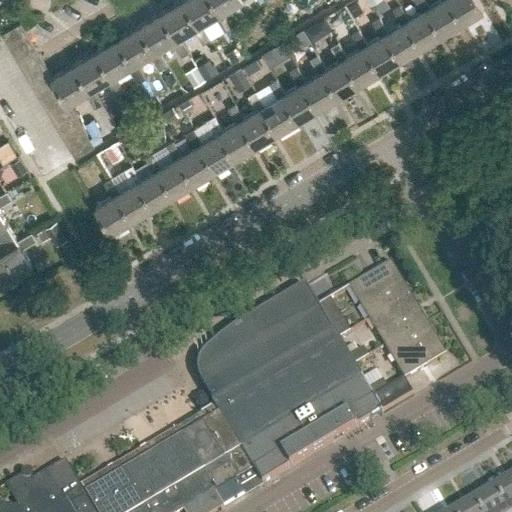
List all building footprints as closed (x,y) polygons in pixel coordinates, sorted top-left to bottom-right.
[(211,38),(202,23),(199,25),(183,0),(180,0),(161,11),(177,38),(180,36),(194,28),(203,43),(211,38)] [(233,25),(224,10),(220,12),(213,0),(183,0),(199,25),(202,23),(215,15),(225,30),(233,25)] [(275,0),(213,0),(220,12),(224,10),(240,0),(265,0),(268,4),(275,0)] [(353,18),(364,11),(356,0),(352,0),(344,5),(353,18)] [(425,7),(428,6),(424,0),(414,0),(421,10),(408,18),(405,20),(420,45),(441,33),(425,7)] [(448,0),(437,0),(428,6),(425,7),(441,33),(461,21),(448,0)] [(482,8),(477,0),(448,0),(461,21),(482,8)] [(405,20),(408,18),(399,4),(392,8),(400,22),(387,30),(384,32),(399,58),(420,45),(405,20)] [(189,51),(180,36),(177,38),(161,11),(140,24),(155,51),(158,49),(172,41),(181,56),(189,51)] [(294,26),(305,20),(300,11),(289,18),(294,26)] [(384,32),(387,30),(379,16),(371,21),(379,35),(366,42),(363,44),(379,70),(399,58),(384,32)] [(331,31),(323,19),(315,24),(322,36),(331,31)] [(8,45),(27,34),(21,23),(2,34),(8,45)] [(168,64),(158,49),(155,51),(140,24),(118,37),(134,64),(137,62),(151,54),(160,69),(168,64)] [(363,44),(366,42),(358,28),(350,33),(359,47),(346,55),(343,56),(358,82),(379,70),(363,44)] [(292,37),(300,49),(310,43),(302,31),(292,37)] [(32,43),(27,34),(8,45),(13,54),(32,43)] [(146,77),(137,62),(134,64),(118,37),(96,50),(112,77),(115,75),(129,67),(138,82),(146,77)] [(343,56),(346,55),(337,41),(330,45),(338,59),(325,67),(322,69),(338,95),(358,82),(343,56)] [(19,64),(38,53),(32,43),(13,54),(19,64)] [(124,90),(115,75),(112,77),(96,50),(75,63),(91,90),(93,88),(107,79),(116,95),(124,90)] [(44,62),(38,53),(19,64),(25,73),(44,62)] [(322,69),(325,67),(317,53),(309,57),(318,72),(305,79),(302,81),(317,107),(338,95),(322,69)] [(254,85),(269,76),(257,58),(243,67),(254,85)] [(214,63),(213,64),(209,59),(197,66),(200,71),(205,79),(219,71),(214,63)] [(50,72),(44,62),(25,73),(31,83),(50,72)] [(103,103),(93,88),(91,90),(75,63),(53,76),(55,81),(61,90),(66,99),(68,103),(86,92),(95,108),(103,103)] [(302,81),(305,79),(296,65),(289,70),(297,84),(284,92),(281,93),(297,119),(317,107),(302,81)] [(239,91),(252,83),(241,66),(228,74),(239,91)] [(192,76),(197,84),(205,79),(200,71),(192,76)] [(36,92),(55,81),(50,72),(31,83),(36,92)] [(281,93),(284,92),(276,78),(268,82),(277,96),(264,104),(261,106),(276,131),(297,119),(281,93)] [(42,101),(61,90),(55,81),(36,92),(42,101)] [(47,111),(66,99),(61,90),(42,101),(47,111)] [(261,106),(264,104),(255,90),(248,94),(256,108),(243,116),(240,118),(255,144),(276,131),(261,106)] [(72,109),(68,103),(66,99),(47,111),(53,120),(72,109)] [(240,118),(243,116),(235,102),(227,107),(235,121),(222,128),(219,130),(235,156),(255,144),(240,118)] [(77,118),(72,109),(53,120),(59,129),(77,118)] [(219,130),(222,128),(214,114),(206,119),(215,133),(202,141),(199,142),(214,168),(235,156),(219,130)] [(64,138),(83,127),(77,118),(59,129),(64,138)] [(92,137),(101,131),(94,118),(84,124),(92,137)] [(147,137),(155,132),(149,123),(141,128),(147,137)] [(70,148),(88,137),(83,127),(64,138),(70,148)] [(199,142),(202,141),(193,127),(186,131),(194,145),(181,153),(178,155),(194,181),(214,168),(199,142)] [(76,158),(94,146),(88,137),(70,148),(76,158)] [(178,155),(181,153),(173,139),(165,144),(174,158),(161,165),(158,167),(173,193),(194,181),(178,155)] [(113,163),(124,156),(115,142),(104,149),(113,163)] [(158,167),(161,165),(152,151),(145,156),(153,170),(140,178),(137,179),(153,205),(173,193),(158,167)] [(18,175),(27,169),(20,157),(10,163),(18,175)] [(137,179),(140,178),(132,164),(124,168),(130,179),(126,181),(128,185),(119,190),(117,192),(132,217),(153,205),(137,179)] [(117,192),(119,190),(111,176),(104,180),(112,194),(95,204),(111,230),(132,217),(117,192)] [(8,192),(0,196),(0,242),(6,253),(20,245),(18,241),(0,211),(0,206),(12,199),(8,192)] [(68,239),(58,222),(38,234),(42,242),(51,236),(57,246),(68,239)] [(23,249),(37,241),(32,233),(18,241),(20,245),(6,253),(0,242),(0,273),(5,282),(32,266),(23,249)] [(391,263),(318,307),(319,308),(331,301),(350,290),(368,319),(409,294),(391,263)] [(370,392),(363,381),(355,367),(350,359),(346,352),(341,344),(337,346),(304,291),(302,288),(247,322),(222,339),(206,353),(203,357),(200,361),(199,365),(198,370),(198,375),(200,379),(202,383),(213,403),(216,407),(258,480),(263,486),(271,482),(277,478),(333,444),(352,433),(383,414),(375,400),(370,392)] [(386,350),(427,325),(409,294),(368,319),(386,350)] [(351,334),(344,322),(332,329),(339,341),(351,334)] [(446,358),(427,325),(386,350),(405,381),(405,382),(446,358)] [(354,347),(346,352),(350,359),(358,354),(354,347)] [(358,354),(350,359),(355,367),(369,359),(364,351),(358,354)] [(389,392),(375,400),(383,414),(414,396),(405,382),(389,392)] [(384,383),(370,392),(375,400),(389,392),(388,390),(384,383)] [(258,480),(220,415),(216,407),(199,417),(242,489),(258,480)] [(242,489),(199,417),(177,430),(178,430),(224,508),(244,496),(241,490),(242,489)] [(224,508),(178,430),(117,467),(145,511),(222,511),(225,511),(223,508),(224,508)] [(94,511),(85,497),(80,489),(66,465),(32,484),(27,477),(0,492),(0,511),(94,511)] [(145,511),(117,467),(80,489),(85,497),(94,511),(145,511)] [(511,511),(511,480),(493,492),(504,511),(511,511)] [(504,511),(493,492),(472,504),(476,511),(504,511)]
